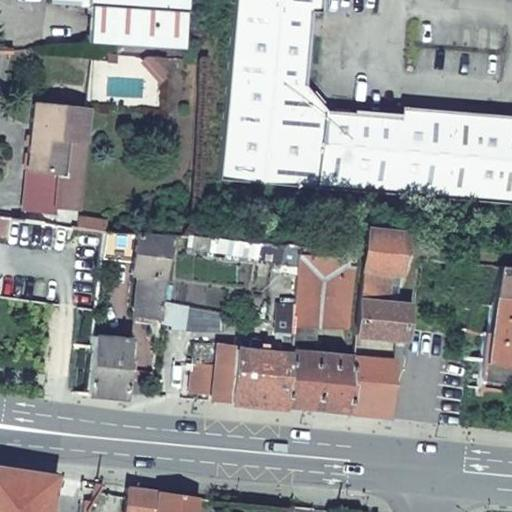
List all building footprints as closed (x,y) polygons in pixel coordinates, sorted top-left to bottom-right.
[(90,0),(90,8),(190,14),(191,0),(90,0)] [(318,13),(319,0),(230,0),(230,8),(308,13),(318,13)] [(190,14),(90,8),(88,47),(187,51),(190,14)] [(308,13),(230,8),(224,82),(302,86),(308,13)] [(165,86),(167,85),(167,60),(144,60),(140,63),(163,88),(165,86)] [(224,82),(215,183),(341,193),(349,114),(324,112),(302,86),(224,82)] [(69,146),(87,149),(92,111),(36,104),(28,174),(57,177),(65,178),(69,146)] [(398,119),(390,197),(440,201),(449,113),(399,109),(398,119)] [(440,201),(511,207),(511,117),(449,113),(440,201)] [(398,119),(349,114),(341,193),(390,197),(398,119)] [(81,212),(87,149),(69,146),(65,178),(57,177),(54,210),(81,212)] [(54,210),(57,177),(28,174),(23,212),(53,215),(54,210)] [(76,230),(101,233),(102,220),(77,218),(76,230)] [(13,221),(0,219),(0,238),(10,240),(13,221)] [(361,231),(358,252),(349,335),(398,340),(403,307),(380,304),(383,275),(394,276),(398,234),(361,231)] [(156,321),(158,300),(160,281),(163,281),(165,267),(157,266),(160,236),(101,233),(97,260),(129,263),(128,276),(136,277),(131,317),(156,321)] [(350,260),(294,255),(289,305),(287,327),(316,328),(343,329),(350,260)] [(435,292),(441,261),(416,259),(412,289),(435,292)] [(511,269),(491,267),(485,307),(477,363),(507,367),(511,327),(511,269)] [(156,321),(156,323),(181,330),(218,332),(219,313),(158,300),(156,321)] [(287,327),(289,305),(275,303),(270,337),(277,338),(275,354),(252,352),(253,342),(245,341),(244,351),(228,349),(228,347),(226,345),(216,344),(201,343),(185,343),(185,347),(189,348),(185,392),(205,394),(205,402),(280,409),(285,352),(287,327)] [(236,330),(240,317),(226,314),(225,328),(236,330)] [(408,319),(405,337),(431,341),(433,325),(408,319)] [(313,354),(316,328),(287,327),(285,352),(313,354)] [(123,396),(129,341),(91,337),(84,392),(123,396)] [(387,349),(366,346),(365,359),(386,361),(387,349)] [(313,354),(285,352),(280,409),(344,415),(347,358),(313,354)] [(347,358),(344,415),(381,419),(386,361),(365,359),(362,359),(347,358)] [(511,367),(507,367),(477,363),(476,379),(511,383),(511,367)] [(145,389),(152,390),(153,383),(146,382),(145,389)] [(0,511),(49,511),(54,476),(0,468),(0,511)] [(104,511),(108,483),(99,482),(87,507),(86,511),(104,511)] [(192,511),(194,495),(126,485),(123,511),(192,511)]
